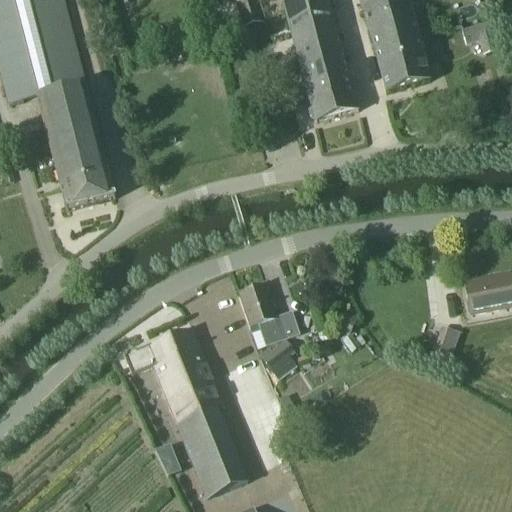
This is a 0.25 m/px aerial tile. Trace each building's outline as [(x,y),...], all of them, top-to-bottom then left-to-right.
[(37,102),(85,89),(62,0),(0,0),(0,80),(8,110),(37,102)] [(263,25),(256,0),(253,0),(235,5),(242,30),(263,25)] [(292,0),(281,3),(290,36),(333,24),(326,0),(292,0)] [(360,0),(361,3),(360,3),(373,52),(395,46),(397,51),(414,45),(413,42),(418,41),(406,0),(360,0)] [(333,24),(290,36),(311,112),(308,115),(310,121),(313,122),(315,126),(358,114),(333,24)] [(490,28),(462,36),(466,50),(480,46),(483,60),(498,57),(490,28)] [(395,46),(373,52),(385,96),(430,84),(418,41),(413,42),(414,45),(397,51),(395,46)] [(225,55),(221,42),(215,44),(218,57),(225,55)] [(60,191),(108,179),(85,89),(37,102),(60,191)] [(114,203),(108,179),(60,191),(66,215),(114,203)] [(210,334),(241,324),(232,295),(237,294),(232,278),(196,290),(210,334)] [(511,278),(465,288),(471,319),(511,311),(511,278)] [(265,350),(285,344),(299,339),(291,316),(275,321),(265,290),(239,299),(250,331),(258,328),(265,350)] [(341,319),(335,331),(349,337),(350,338),(350,337),(351,337),(356,324),(348,320),(347,323),(341,319)] [(445,361),(454,334),(442,330),(433,357),(445,361)] [(222,411),(191,333),(135,355),(133,354),(127,356),(126,360),(123,361),(131,380),(154,371),(169,412),(206,503),(247,487),(217,412),(222,411)] [(285,344),(261,362),(279,385),(297,371),(290,361),(295,357),(285,344)] [(160,480),(176,475),(168,447),(152,451),(160,480)]
